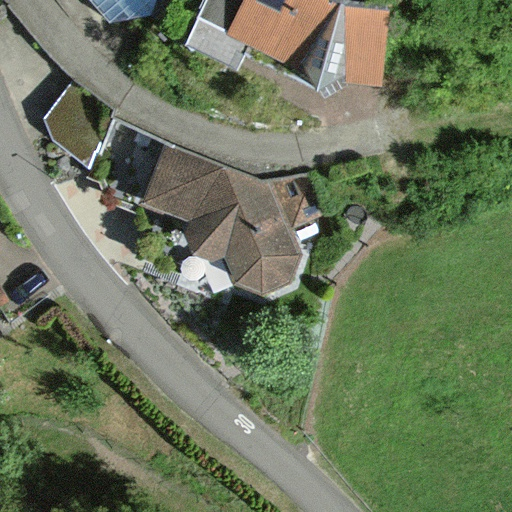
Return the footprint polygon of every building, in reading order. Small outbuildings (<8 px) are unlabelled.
[(78,0),(79,1),(79,0),(91,0),(110,25),(150,16),(156,0),(78,0)] [(209,0),(186,47),(236,73),(249,51),(318,89),(346,73),(348,82),(387,85),(385,6),(342,1),(339,0),(209,0)] [(117,118),(73,84),(47,120),(54,142),(93,167),(117,118)] [(194,253),(216,262),(224,259),(236,283),(261,295),(293,284),(302,252),(293,233),(324,220),(305,174),(269,182),(117,118),(93,167),(89,177),(190,221),(184,232),(194,253)] [(0,304),(10,299),(0,282),(0,304)]
